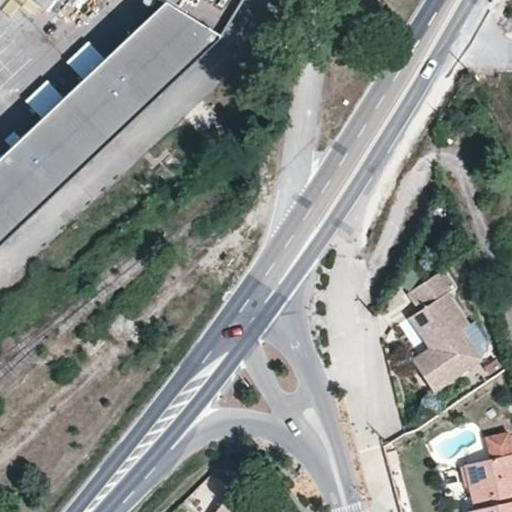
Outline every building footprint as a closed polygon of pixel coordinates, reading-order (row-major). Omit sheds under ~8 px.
[(140,0),(153,7),(186,28),(166,47),(183,65),(208,42),(234,0),(140,0)] [(186,28),(153,7),(98,61),(109,72),(129,51),(162,85),(183,65),(166,47),(186,28)] [(81,41),(70,64),(84,71),(96,48),(81,41)] [(109,72),(98,61),(0,155),(0,241),(162,85),(129,51),(109,72)] [(412,316),(427,338),(432,334),(439,344),(433,347),(414,360),(434,391),(481,359),(461,329),(469,324),(449,293),(457,287),(444,269),(411,291),(422,309),(412,316)] [(461,329),(479,355),(486,351),(487,343),(473,322),(469,324),(461,329)] [(432,334),(427,338),(433,347),(439,344),(432,334)] [(511,511),(511,441),(510,433),(487,439),(492,460),(467,466),(476,509),(477,511),(511,511)] [(265,511),(238,488),(217,511),(265,511)]
